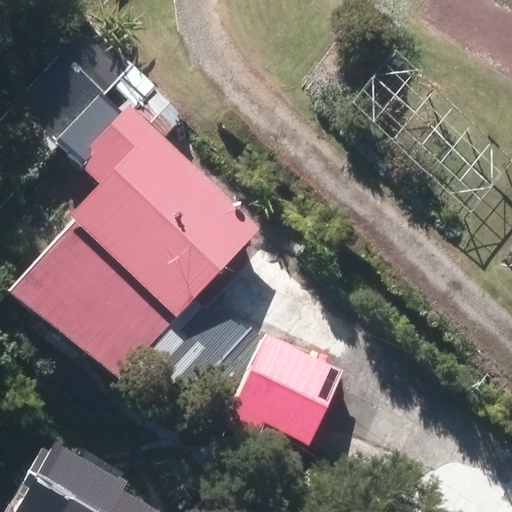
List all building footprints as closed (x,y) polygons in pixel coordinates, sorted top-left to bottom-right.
[(0,291),(0,313),(95,401),(245,240),(144,145),(170,115),(79,31),(0,114),(0,176),(15,190),(44,158),(85,195),(53,229),(58,232),(0,291)] [(266,234),(296,263),(315,242),(285,214),(266,234)] [(511,255),(499,272),(511,282),(511,255)] [(211,422),(292,461),(333,379),(254,339),(211,422)] [(211,511),(199,499),(185,511),(211,511)]
